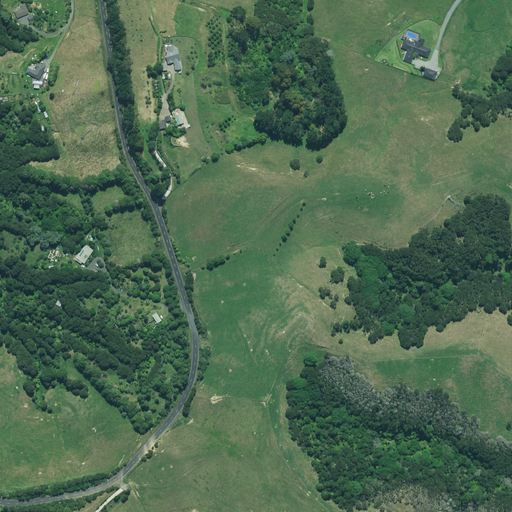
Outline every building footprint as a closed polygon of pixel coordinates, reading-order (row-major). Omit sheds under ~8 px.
[(29,14),(25,4),(20,6),(22,9),(15,12),(17,18),(29,14)] [(411,39),(410,42),(404,39),(401,48),(407,50),(403,60),(411,63),(414,55),(415,53),(414,56),(418,57),(419,54),(427,58),(430,50),(422,46),(424,40),(419,38),(417,42),(415,41),(411,39)] [(174,50),(172,45),(166,47),(167,51),(164,52),(167,64),(173,62),(175,71),(181,69),(178,60),(179,60),(176,49),(174,50)] [(45,67),(37,63),(34,68),(36,69),(34,71),(28,68),(25,73),(39,80),(45,67)] [(437,72),(426,68),(423,76),(434,80),(437,72)] [(183,123),(180,114),(174,116),(177,125),(183,123)] [(93,251),(85,245),(79,253),(78,253),(74,259),(81,264),(82,262),(84,264),(93,251)] [(162,320),(156,313),(152,317),(157,324),(162,320)]
